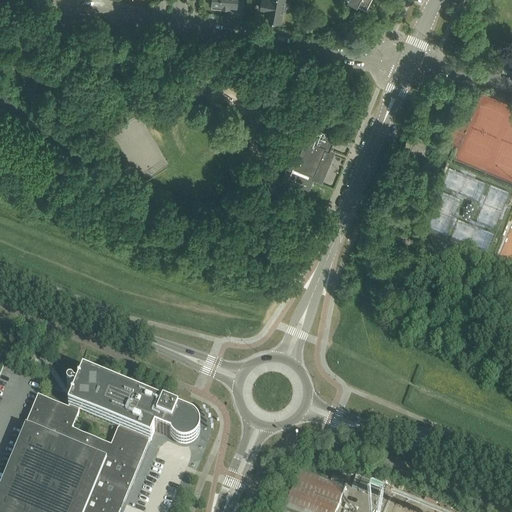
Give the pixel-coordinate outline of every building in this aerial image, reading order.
[(278,21),(282,22),(283,17),(282,17),(283,11),(286,11),(287,3),(284,2),(284,0),(262,0),(261,8),(261,9),(261,7),(263,7),(266,8),(267,8),(265,17),(278,20),(278,21)] [(323,114),(334,117),(334,114),(335,115),(336,111),(335,110),(336,108),(324,106),(323,114)] [(327,157),(336,135),(309,124),(303,138),(306,139),(300,152),(298,151),(292,166),(314,176),(322,155),(327,157)] [(433,142),(410,132),(405,145),(428,155),(433,142)] [(0,490),(0,511),(121,511),(150,442),(155,433),(171,439),(172,441),(174,443),(176,445),(179,446),(181,447),(184,448),(187,447),(189,447),(192,446),(194,444),(196,442),(198,440),(199,438),(200,435),(200,433),(200,430),(200,427),(199,425),(197,422),(195,420),(193,419),(191,417),(83,373),(68,409),(70,409),(69,411),(38,398),(0,490)] [(293,489),(339,507),(346,490),(300,472),(293,489)] [(358,491),(384,501),(389,489),(363,479),(358,491)] [(337,511),(339,507),(293,489),(286,508),(295,511),(337,511)]
